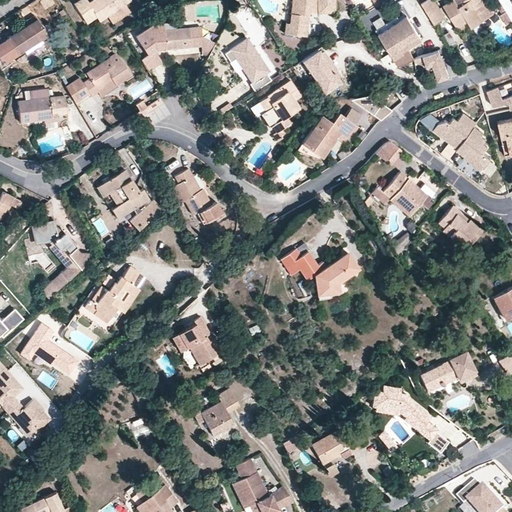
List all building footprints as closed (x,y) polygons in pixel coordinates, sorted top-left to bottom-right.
[(100,17),(112,10),(127,0),(126,0),(76,0),(76,1),(88,19),(98,14),(100,17)] [(127,0),(112,10),(115,15),(131,6),(127,0)] [(296,0),(292,0),(290,23),(286,23),(285,33),(294,35),(295,24),(294,24),(296,0)] [(296,0),(294,24),(295,24),(294,35),(306,36),(309,13),(309,8),(316,8),(317,13),(333,13),(333,0),(296,0)] [(444,16),(434,0),(422,0),(421,1),(434,23),(444,16)] [(483,18),(494,11),(487,0),(471,0),(461,6),(457,0),(452,0),(444,5),(457,28),(465,24),(470,32),(470,33),(486,24),(483,18)] [(486,24),(500,16),(497,10),(494,11),(483,18),(486,24)] [(376,27),(384,22),(380,14),(371,19),(376,27)] [(0,57),(1,56),(4,61),(22,49),(24,53),(41,42),(38,38),(44,34),(38,25),(31,15),(22,21),(24,24),(0,40),(0,57)] [(376,28),(379,32),(401,19),(398,15),(376,28)] [(379,32),(398,64),(407,61),(414,58),(408,47),(404,49),(401,45),(420,34),(408,15),(401,19),(379,32)] [(38,25),(44,34),(50,29),(44,21),(38,25)] [(164,26),(152,27),(137,38),(149,55),(143,59),(152,72),(163,64),(155,52),(191,49),(192,51),(201,51),(201,37),(200,25),(190,26),(190,24),(179,25),(180,30),(165,33),(164,26)] [(465,24),(457,28),(462,36),(470,32),(465,24)] [(217,46),(201,37),(201,51),(211,56),(217,46)] [(250,84),(254,91),(271,81),(266,74),(270,72),(248,37),(225,52),(230,61),(236,58),(242,67),(252,82),(250,84)] [(316,47),(299,58),(323,94),(340,83),(337,78),(340,75),(324,50),(319,53),(316,47)] [(432,64),(437,81),(448,77),(439,50),(423,55),(426,65),(426,66),(432,64)] [(423,55),(414,58),(414,60),(426,65),(423,55)] [(92,96),(99,91),(97,87),(112,77),(116,82),(130,72),(120,57),(105,66),(102,61),(87,70),(91,75),(82,81),(90,93),(92,96)] [(393,57),(384,62),(385,63),(393,67),(398,64),(393,57)] [(236,71),(242,67),(236,58),(230,61),(236,71)] [(90,93),(82,81),(78,76),(65,85),(76,102),(90,93)] [(97,87),(99,91),(101,93),(116,82),(112,77),(97,87)] [(290,81),(259,102),(264,110),(272,122),(278,131),(281,135),(285,132),(282,129),(291,123),(287,116),(297,109),(292,101),(300,96),(290,81)] [(499,86),(487,89),(491,106),(508,101),(510,108),(511,107),(511,93),(501,96),(499,86)] [(34,93),(34,99),(51,98),(50,93),(46,89),(36,90),(34,93)] [(370,96),(351,100),(379,119),(391,110),(370,96)] [(51,98),(34,99),(17,101),(20,121),(39,120),(40,123),(55,121),(55,112),(60,111),(60,113),(69,112),(66,97),(51,98)] [(264,110),(259,102),(249,108),(254,116),(255,116),(259,113),(264,110)] [(344,117),(355,124),(361,116),(350,108),(344,117)] [(428,109),(420,118),(430,127),(438,118),(428,109)] [(264,110),(259,113),(267,126),(272,122),(264,110)] [(433,125),(456,145),(476,120),(463,110),(457,117),(454,114),(450,119),(446,117),(438,119),(433,125)] [(344,117),(339,112),(332,122),(322,115),(302,143),(322,158),(336,139),(346,146),(352,138),(347,134),(355,124),(344,117)] [(511,113),(499,117),(502,133),(506,133),(511,149),(511,148),(511,113)] [(360,127),(355,124),(347,134),(352,138),(360,127)] [(456,145),(455,147),(466,156),(465,157),(479,168),(489,156),(482,150),(487,144),(482,140),(485,137),(481,133),(483,131),(474,124),(456,145)] [(283,138),(281,135),(278,131),(271,135),(276,143),(283,138)] [(506,133),(502,133),(505,150),(511,149),(506,133)] [(389,167),(403,152),(393,144),(379,157),(389,167)] [(274,159),(279,152),(275,150),(270,156),(274,159)] [(179,179),(175,181),(185,198),(192,211),(195,209),(202,220),(225,207),(218,196),(213,199),(204,183),(201,183),(197,185),(188,169),(192,167),(188,161),(174,169),(179,179)] [(122,167),(93,186),(114,217),(132,205),(146,196),(140,187),(137,188),(122,167)] [(201,183),(192,167),(188,169),(197,185),(201,183)] [(392,198),(409,213),(418,202),(425,208),(430,202),(428,200),(430,198),(418,188),(399,171),(383,190),(392,198)] [(185,198),(175,181),(169,185),(178,201),(185,198)] [(418,188),(430,198),(434,193),(423,182),(418,188)] [(387,204),(392,198),(383,190),(377,185),(372,191),(387,204)] [(0,213),(9,196),(0,191),(0,213)] [(148,199),(146,196),(132,205),(135,211),(128,217),(136,226),(160,206),(152,197),(148,199)] [(454,213),(458,209),(451,202),(436,220),(443,225),(440,228),(460,247),(467,240),(478,226),(466,216),(463,220),(454,213)] [(466,216),(458,209),(454,213),(463,220),(466,216)] [(49,236),(51,238),(62,252),(68,248),(77,240),(61,221),(60,219),(55,219),(54,216),(32,221),(38,239),(49,236)] [(478,226),(467,240),(471,244),(483,230),(478,226)] [(404,230),(390,243),(397,250),(411,237),(404,230)] [(62,252),(51,238),(47,241),(66,264),(74,257),(68,248),(62,252)] [(315,277),(318,294),(339,291),(339,285),(362,269),(350,252),(328,266),(325,262),(319,265),(310,252),(303,257),(297,249),(281,260),(292,276),(302,268),(310,281),(315,277)] [(80,264),(74,257),(66,264),(62,267),(68,275),(80,264)] [(68,275),(62,267),(52,275),(58,282),(68,275)] [(94,302),(90,299),(85,307),(92,312),(94,309),(107,317),(115,308),(113,306),(118,300),(121,302),(130,292),(131,293),(135,287),(131,284),(139,275),(129,268),(121,278),(120,277),(114,285),(113,284),(109,290),(100,284),(95,292),(99,294),(94,302)] [(49,290),(58,282),(52,275),(42,282),(49,290)] [(140,290),(135,287),(131,293),(130,292),(121,302),(118,300),(113,306),(115,308),(123,313),(140,290)] [(511,287),(494,298),(506,319),(511,315),(511,287)] [(339,291),(318,294),(319,302),(332,301),(332,299),(341,297),(339,291)] [(95,292),(90,299),(94,302),(99,294),(95,292)] [(0,334),(1,335),(22,317),(14,308),(0,319),(0,334)] [(94,309),(92,312),(105,321),(107,317),(94,309)] [(197,327),(173,338),(180,352),(189,348),(198,366),(221,355),(214,342),(207,345),(204,339),(212,336),(203,318),(195,322),(197,327)] [(52,361),(67,372),(76,360),(58,346),(56,348),(54,346),(55,344),(47,338),(53,330),(43,322),(21,350),(28,356),(33,349),(50,362),(52,361)] [(257,323),(247,327),(250,334),(260,330),(257,323)] [(449,358),(419,372),(426,388),(441,381),(439,376),(445,373),(448,378),(456,374),(457,376),(474,368),(465,348),(448,356),(449,358)] [(511,358),(511,353),(510,350),(497,359),(502,366),(511,358)] [(511,369),(511,358),(502,366),(507,373),(511,369)] [(21,386),(0,361),(0,403),(28,435),(49,417),(31,397),(22,405),(12,394),(21,386)] [(476,372),(474,368),(457,376),(459,380),(476,372)] [(215,389),(220,398),(226,408),(238,401),(228,383),(215,389)] [(369,406),(373,407),(395,410),(395,412),(403,418),(403,416),(413,423),(410,427),(418,433),(417,434),(429,442),(435,433),(437,430),(428,424),(425,422),(429,416),(426,413),(427,412),(410,401),(409,397),(407,394),(400,391),(401,387),(379,384),(378,392),(371,391),(369,406)] [(147,387),(137,392),(145,408),(154,403),(153,401),(147,387)] [(203,419),(210,431),(225,425),(232,421),(226,408),(220,398),(197,408),(195,404),(189,406),(198,422),(203,419)] [(403,418),(400,421),(410,427),(413,423),(403,416),(403,418)] [(225,425),(210,431),(214,440),(229,433),(225,425)] [(313,443),(323,460),(334,454),(347,448),(350,452),(360,447),(349,428),(342,431),(339,427),(313,443)] [(378,437),(391,452),(396,447),(383,432),(378,437)] [(448,443),(435,433),(429,442),(428,444),(440,454),(448,443)] [(281,441),(287,452),(296,447),(291,436),(281,441)] [(464,458),(478,451),(472,439),(458,446),(464,458)] [(334,454),(323,460),(326,465),(337,459),(334,454)] [(267,496),(248,459),(233,466),(240,479),(235,481),(247,506),(254,502),(258,511),(271,511),(283,506),(277,492),(267,496)] [(332,462),(323,467),(327,475),(336,471),(332,462)] [(247,506),(235,481),(230,484),(241,508),(247,506)] [(459,499),(467,506),(471,502),(480,511),(502,511),(506,509),(486,488),(485,489),(478,481),(459,499)] [(164,483),(142,498),(149,507),(145,510),(146,511),(175,511),(180,509),(170,495),(172,493),(164,483)] [(138,497),(147,493),(144,487),(135,491),(138,497)] [(277,492),(283,506),(291,503),(283,489),(277,492)] [(16,507),(17,509),(17,511),(47,511),(48,511),(63,511),(62,510),(54,493),(20,508),(19,505),(16,507)] [(149,507),(142,498),(137,502),(144,511),(142,511),(146,511),(145,510),(149,507)] [(480,511),(471,502),(467,506),(471,511),(480,511)]
